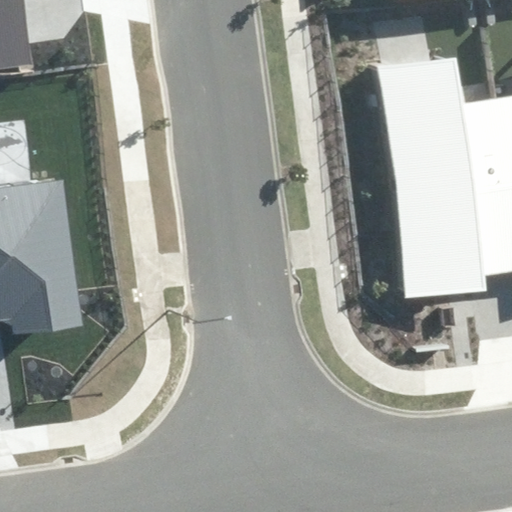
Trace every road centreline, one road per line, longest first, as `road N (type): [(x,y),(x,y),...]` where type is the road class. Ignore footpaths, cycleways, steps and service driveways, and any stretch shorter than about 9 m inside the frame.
road 1 (residential): [(144,0),(193,480)]
road 2 (residential): [(193,480),(511,436)]
road 3 (residential): [(0,507),(193,480)]
